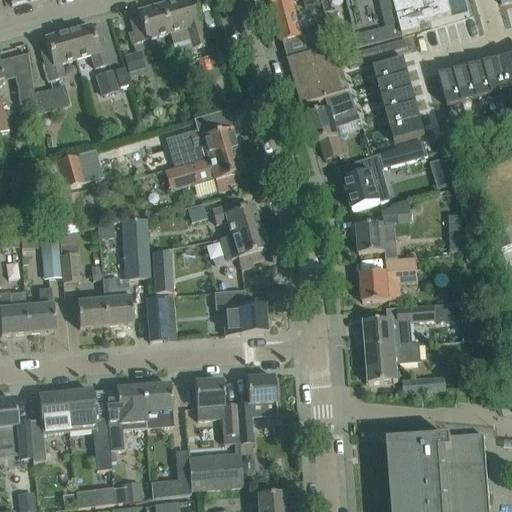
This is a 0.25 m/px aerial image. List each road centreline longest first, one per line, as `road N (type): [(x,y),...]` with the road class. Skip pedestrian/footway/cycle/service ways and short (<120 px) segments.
road 1 (residential): [(315,347),(299,214),(238,0)]
road 2 (residential): [(0,376),(315,347)]
road 3 (residential): [(511,426),(320,411)]
